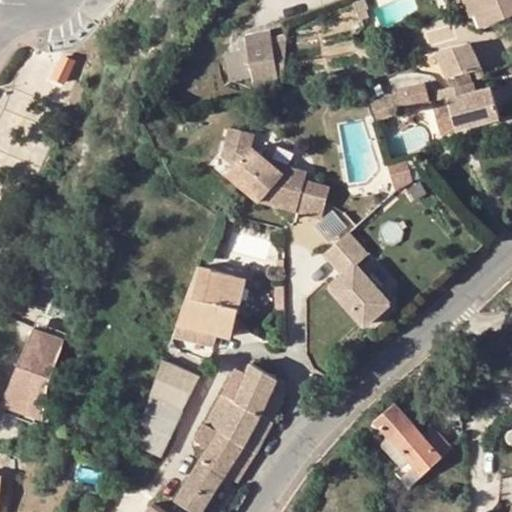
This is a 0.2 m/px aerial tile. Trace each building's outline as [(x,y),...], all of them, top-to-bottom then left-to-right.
[(511,15),(511,0),(472,0),(478,15),(503,5),(508,17),(511,15)] [(373,20),(370,13),(372,12),(368,1),(358,6),(365,23),(373,20)] [(478,15),(483,27),(508,17),(503,5),(478,15)] [(254,75),(256,86),(281,82),(285,80),(287,37),(274,40),(272,32),(247,37),(249,49),(254,75)] [(450,77),(455,87),(476,81),(487,77),(483,67),(471,42),(440,51),(450,77)] [(249,49),(227,53),(232,79),(254,75),(249,49)] [(450,77),(440,51),(423,56),(427,65),(430,72),(438,80),(450,77)] [(62,60),(53,78),(64,83),(73,65),(62,60)] [(476,81),(455,87),(447,89),(437,91),(441,104),(451,102),(458,128),(494,118),(501,116),(498,106),(493,89),(492,87),(479,91),(476,81)] [(400,91),(405,105),(430,99),(427,83),(399,89),(400,91)] [(511,87),(511,84),(493,89),(498,106),(511,101),(511,87)] [(393,97),(397,108),(405,105),(400,91),(392,95),(393,97)] [(397,108),(393,97),(373,104),(379,119),(398,112),(397,108)] [(441,104),(434,106),(443,132),(458,128),(451,102),(441,104)] [(229,177),(261,201),(325,217),(329,200),(333,183),(308,178),(310,169),(271,161),(254,149),(256,135),(230,130),(225,158),(237,166),(229,177)] [(333,286),(367,320),(393,295),(359,261),(370,251),(350,231),(326,255),(345,274),(333,286)] [(200,264),(179,322),(222,334),(233,337),(238,319),(240,309),(248,278),(200,264)] [(222,334),(179,322),(171,345),(210,361),(222,334)] [(83,346),(35,327),(3,403),(64,428),(68,390),(82,358),(83,346)] [(185,411),(202,377),(166,358),(152,395),(185,411)] [(236,367),(224,391),(226,393),(236,399),(261,415),(279,379),(253,363),(248,373),(236,367)] [(279,379),(261,415),(274,421),(283,403),(285,382),(279,379)] [(384,440),(391,434),(411,416),(389,391),(364,413),(372,422),(369,426),(383,441),(384,440)] [(236,399),(226,393),(220,405),(230,411),(220,429),(245,445),(257,453),(274,421),(261,415),(236,399)] [(172,436),(185,411),(152,395),(142,423),(172,436)] [(217,404),(208,422),(220,429),(230,411),(220,405),(217,404)] [(410,470),(405,475),(412,482),(453,444),(441,431),(431,439),(411,416),(391,434),(417,463),(410,470)] [(225,474),(245,445),(220,429),(208,422),(207,422),(197,437),(209,449),(202,459),(225,474)] [(162,455),(172,436),(142,423),(135,443),(162,455)] [(257,453),(245,445),(225,474),(238,483),(257,453)] [(196,511),(202,511),(225,474),(202,459),(178,500),(196,511)]
